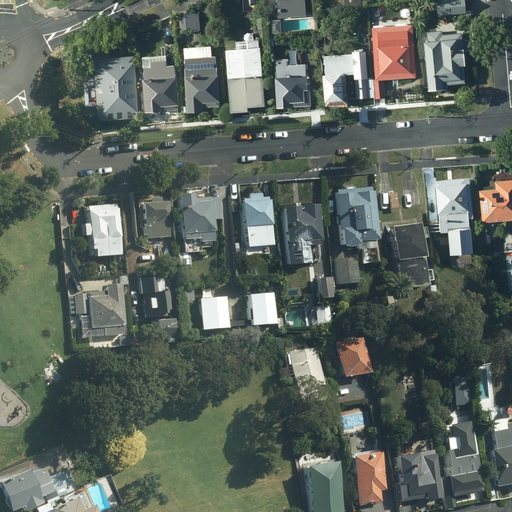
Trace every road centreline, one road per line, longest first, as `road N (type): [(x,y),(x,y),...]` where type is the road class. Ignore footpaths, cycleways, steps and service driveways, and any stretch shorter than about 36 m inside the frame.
road 1 (residential): [(511,122),(67,161),(39,145),(13,82)]
road 2 (residential): [(500,0),(511,122)]
